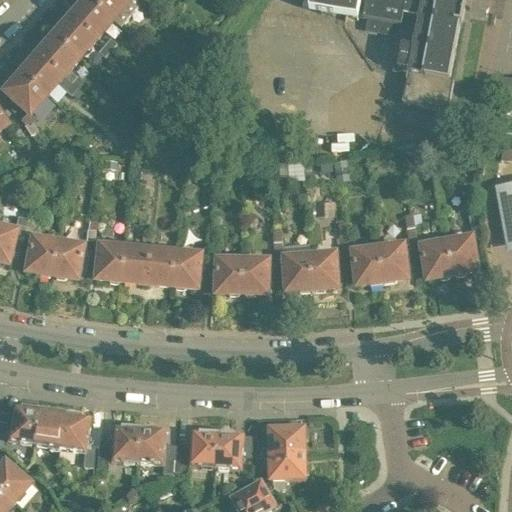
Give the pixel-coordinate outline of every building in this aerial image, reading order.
[(138,10),(126,0),(86,0),(87,1),(114,23),(121,30),(138,10)] [(311,0),(309,12),(358,21),(358,19),(363,19),(363,21),(367,21),(365,33),(395,39),(397,27),(401,28),(404,16),(418,19),(417,25),(418,25),(415,42),(414,42),(413,49),(402,47),(398,71),(408,73),(402,106),(448,114),(453,84),(449,83),(460,27),(461,28),(466,0),(311,0)] [(114,23),(87,1),(71,20),(97,42),(114,23)] [(97,42),(71,20),(55,38),(81,61),(97,42)] [(81,61),(55,38),(39,57),(65,79),(81,61)] [(111,41),(105,48),(111,53),(117,47),(111,41)] [(111,53),(105,48),(99,55),(105,60),(111,53)] [(65,79),(39,57),(23,75),(48,98),(65,79)] [(12,88),(5,95),(29,116),(31,118),(32,117),(48,98),(23,75),(21,74),(10,87),(12,88)] [(78,79),(72,86),(78,91),(84,85),(78,79)] [(511,95),(511,84),(498,81),(495,92),(511,95)] [(78,91),(72,86),(66,93),(72,98),(78,91)] [(159,108),(149,118),(156,124),(165,114),(159,108)] [(0,133),(8,128),(0,115),(0,133)] [(31,118),(29,116),(22,124),(26,128),(25,129),(31,138),(38,134),(34,127),(38,122),(32,117),(31,118)] [(437,120),(425,118),(424,118),(422,129),(435,131),(437,120)] [(14,124),(8,128),(13,137),(14,136),(20,146),(26,141),(20,132),(14,124)] [(117,146),(123,151),(118,157),(146,157),(134,146),(124,138),(117,146)] [(511,152),(503,151),(501,163),(511,164),(511,152)] [(219,174),(238,174),(238,163),(219,163),(219,174)] [(287,182),(286,163),(274,163),(275,182),(287,182)] [(117,173),(118,166),(105,164),(104,172),(117,173)] [(336,184),(348,182),(345,164),(333,166),(336,184)] [(164,165),(163,175),(179,176),(179,166),(164,165)] [(320,166),(321,175),(332,173),(331,165),(320,166)] [(511,187),(494,191),(507,255),(511,254),(511,187)] [(479,228),(474,202),(466,204),(471,230),(479,228)] [(407,231),(415,230),(413,217),(405,218),(407,231)] [(19,227),(17,234),(18,234),(17,237),(25,239),(29,222),(19,219),(17,227),(19,227)] [(34,240),(37,241),(39,232),(38,232),(40,224),(29,222),(25,239),(33,241),(34,240)] [(339,227),(340,240),(348,240),(347,226),(339,227)] [(18,234),(17,234),(0,229),(0,265),(10,268),(17,237),(18,234)] [(417,243),(415,230),(407,231),(409,244),(417,243)] [(102,231),(102,238),(113,239),(113,232),(102,231)] [(95,244),(96,233),(88,232),(87,243),(95,244)] [(208,232),(207,242),(215,243),(216,232),(208,232)] [(282,245),(281,232),(273,232),(274,245),(282,245)] [(143,242),(152,243),(152,235),(144,235),(143,242)] [(152,235),(152,243),(161,244),(161,236),(152,235)] [(41,279),(53,281),(59,245),(37,241),(34,240),(33,241),(28,274),(39,277),(41,279)] [(348,240),(340,240),(341,253),(349,252),(348,240)] [(472,240),(446,245),(452,281),(465,279),(466,276),(478,274),(472,240)] [(214,254),(215,243),(207,242),(206,253),(214,254)] [(84,249),(59,245),(53,281),(65,283),(67,282),(78,284),(84,249)] [(282,245),(274,245),(274,258),(282,258),(282,245)] [(439,283),(452,281),(446,245),(421,249),(427,283),(436,281),(439,283)] [(120,284),(122,285),(126,251),(100,248),(97,282),(108,283),(110,286),(118,286),(120,284)] [(404,248),(379,251),(383,288),(395,287),(396,284),(408,282),(404,248)] [(122,285),(147,287),(150,253),(126,251),(122,285)] [(371,289),(383,288),(379,251),(353,254),(357,289),(368,287),(371,289)] [(176,255),(150,253),(147,287),(173,290),(176,255)] [(201,258),(176,255),(173,290),(174,290),(176,292),(184,293),(186,291),(198,292),(201,258)] [(336,257),(309,258),(312,295),(324,294),(326,292),(338,291),(336,257)] [(300,295),(312,295),(309,258),(284,260),(286,294),(297,294),(300,295)] [(231,300),(243,300),(243,263),(217,262),(216,297),(228,297),(231,300)] [(243,263),(243,300),(255,300),(256,298),(268,298),(269,263),(243,263)] [(9,444),(34,448),(40,412),(37,412),(35,409),(30,408),(27,410),(14,408),(9,444)] [(43,413),(40,412),(34,448),(59,452),(65,417),(54,415),(52,412),(46,411),(43,413)] [(9,417),(0,415),(0,424),(7,426),(9,417)] [(65,417),(59,452),(86,456),(86,453),(91,421),(79,419),(77,416),(71,415),(68,417),(65,417)] [(112,465),(138,467),(140,431),(137,431),(135,428),(128,428),(126,430),(114,429),(112,465)] [(140,431),(138,467),(164,469),(163,477),(176,477),(178,449),(165,449),(166,433),(153,432),(151,429),(146,429),(143,431),(140,431)] [(269,432),(270,458),(306,457),(305,431),(269,432)] [(178,449),(176,477),(189,478),(189,470),(216,472),(218,436),(214,436),(213,434),(207,433),(204,435),(192,434),(191,450),(178,449)] [(242,473),(242,472),(244,438),(231,437),(229,435),(223,434),(221,436),(218,436),(216,472),(242,473)] [(98,470),(106,471),(109,471),(110,450),(99,449),(98,470)] [(86,453),(86,456),(84,471),(93,471),(95,454),(86,453)] [(306,484),(306,457),(270,458),(270,481),(263,481),(266,486),(270,484),(274,484),(274,493),(280,495),(283,493),(285,493),(285,484),(306,484)] [(0,493),(16,507),(34,486),(6,462),(0,468),(0,493)] [(274,493),(274,484),(270,484),(266,486),(263,487),(261,485),(232,502),(237,511),(273,511),(276,511),(267,496),(274,493)] [(0,511),(12,511),(16,507),(0,493),(0,511)]
